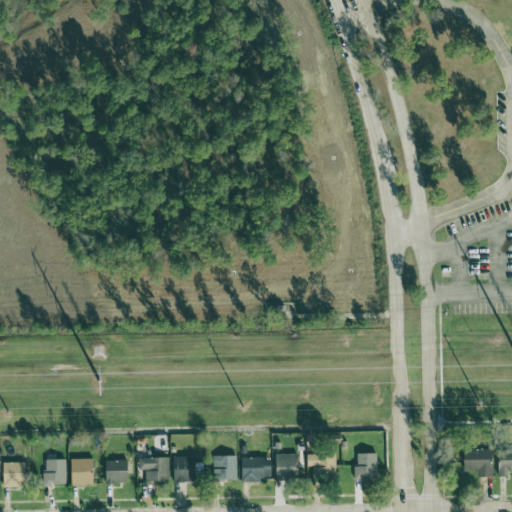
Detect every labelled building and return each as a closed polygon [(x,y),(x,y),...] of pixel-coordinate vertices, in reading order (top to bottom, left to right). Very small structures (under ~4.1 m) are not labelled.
[(479,477),(494,477),(493,449),(464,449),(465,470),(478,470),(479,477)] [(511,449),(498,450),(499,477),(509,476),(509,471),(511,471),(511,449)] [(356,454),(357,480),(378,479),(378,453),(356,454)] [(277,480),(299,479),(298,454),(276,454),(277,480)] [(307,454),(308,467),(313,467),(313,478),(337,478),(337,454),(307,454)] [(238,480),(237,455),(213,456),(214,481),(238,480)] [(173,482),(196,482),(197,457),(174,456),(173,482)] [(139,457),(139,470),(146,470),(146,481),(169,482),(169,457),(139,457)] [(243,482),(263,481),(263,475),(273,475),(272,457),(242,458),(243,482)] [(72,485),(95,485),(94,458),(72,458),(72,485)] [(66,459),(45,460),(45,485),(67,485),(66,459)] [(106,460),(106,483),(129,482),(128,460),(106,460)] [(4,463),(5,487),(26,486),(25,462),(4,463)]
